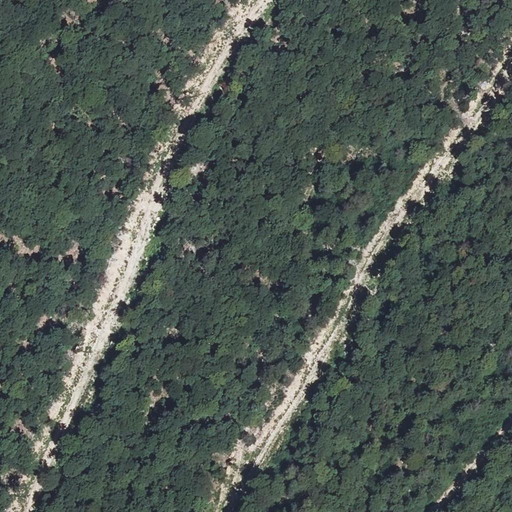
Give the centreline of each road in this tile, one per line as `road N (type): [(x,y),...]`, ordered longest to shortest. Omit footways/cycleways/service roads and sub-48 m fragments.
road 1 (track): [(35,511),(209,80),(266,0)]
road 2 (track): [(223,511),(511,65)]
